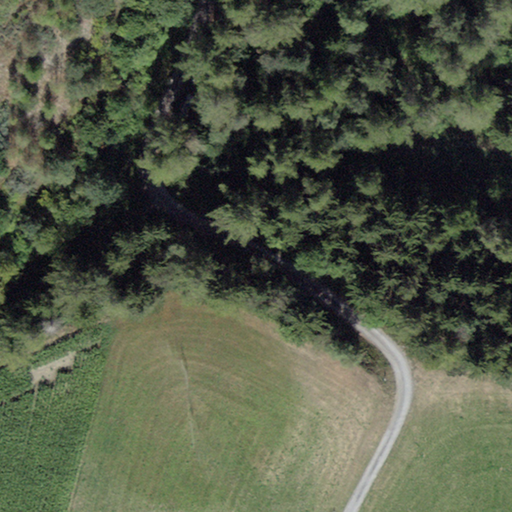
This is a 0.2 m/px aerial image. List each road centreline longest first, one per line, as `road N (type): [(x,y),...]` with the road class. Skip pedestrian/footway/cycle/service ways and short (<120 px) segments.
road 1 (track): [(392,370),(388,351),(179,205),(163,124),(198,0)]
road 2 (track): [(347,511),(401,410),(392,370)]
